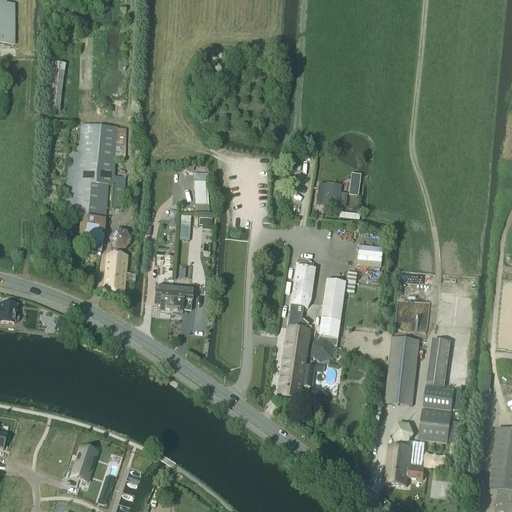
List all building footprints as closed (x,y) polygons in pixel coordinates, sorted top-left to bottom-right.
[(4,6),(3,0),(0,0),(0,47),(12,47),(12,6),(4,6)] [(60,113),(64,65),(48,64),(44,111),(60,113)] [(125,162),(125,132),(117,131),(117,130),(81,127),(78,155),(69,154),(63,218),(80,219),(79,229),(74,248),(100,256),(105,221),(108,187),(112,187),(111,211),(123,211),(125,179),(114,179),(115,162),(125,162)] [(345,210),(347,197),(340,196),(341,188),(325,186),(318,185),(316,206),(323,206),(323,207),(345,210)] [(189,243),(190,220),(180,219),(178,242),(189,243)] [(199,220),(199,227),(202,227),(211,228),(211,221),(199,220)] [(124,252),(130,243),(126,233),(115,232),(108,241),(113,252),(124,252)] [(134,284),(134,277),(125,275),(127,259),(106,257),(103,296),(123,298),(124,283),(134,284)] [(289,310),(302,312),(303,310),(307,311),(310,304),(315,271),(295,268),(289,310)] [(317,340),(318,342),(324,340),(333,348),(336,349),(344,293),(353,295),(356,276),(347,274),(345,285),(325,282),(317,340)] [(170,315),(172,291),(156,290),(154,307),(160,308),(159,314),(170,315)] [(192,293),(172,291),(170,315),(181,316),(182,304),(191,304),(192,293)] [(0,311),(0,324),(14,326),(14,325),(16,325),(18,323),(19,320),(17,318),(15,317),(16,309),(2,307),(1,307),(0,311)] [(302,312),(289,310),(276,399),(299,403),(301,388),(311,390),(314,369),(304,368),(310,329),(305,329),(301,325),(302,312)] [(58,319),(56,326),(64,329),(67,322),(58,319)] [(411,408),(419,342),(392,339),(384,405),(411,408)] [(311,345),(309,358),(320,366),(329,367),(330,362),(331,361),(333,348),(324,340),(318,342),(311,345)] [(432,342),(426,388),(444,391),(450,345),(432,342)] [(315,365),(314,373),(323,374),(324,367),(315,365)] [(451,413),(454,393),(426,390),(423,409),(451,413)] [(447,443),(451,415),(422,412),(419,439),(447,443)] [(452,423),(449,446),(460,447),(463,425),(452,423)] [(394,443),(395,444),(406,446),(413,437),(409,426),(397,425),(390,434),(394,443)] [(511,511),(511,432),(497,430),(489,490),(498,491),(495,511),(511,511)] [(389,442),(384,486),(406,489),(407,480),(422,482),(423,472),(408,470),(410,450),(406,450),(406,446),(395,444),(394,443),(389,442)] [(461,466),(464,449),(451,447),(448,464),(461,466)] [(80,450),(70,479),(87,485),(96,455),(80,450)] [(101,492),(98,501),(105,504),(108,494),(101,492)]
